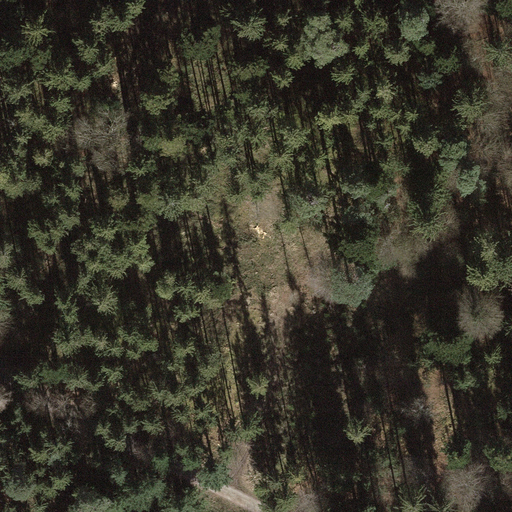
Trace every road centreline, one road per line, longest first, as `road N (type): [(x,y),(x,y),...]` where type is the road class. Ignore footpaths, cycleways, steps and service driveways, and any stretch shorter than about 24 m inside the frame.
road 1 (track): [(198,511),(283,266),(282,203),(249,0)]
road 2 (track): [(0,369),(61,409),(275,511)]
